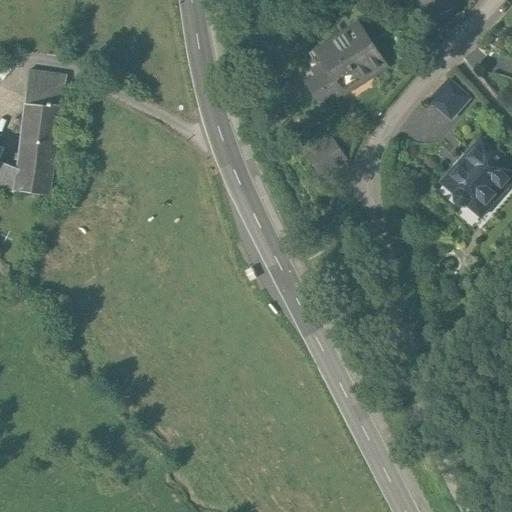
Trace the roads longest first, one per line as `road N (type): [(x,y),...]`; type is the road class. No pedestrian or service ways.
road 1 (residential): [(497,0),(406,103),(374,166),(405,361),(462,511)]
road 2 (tertiary): [(405,511),(230,164),(190,0)]
